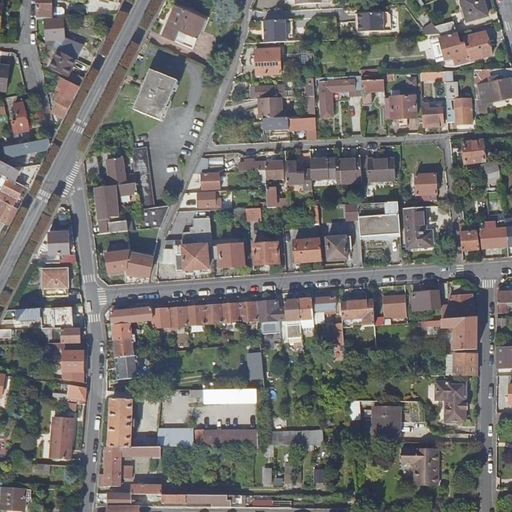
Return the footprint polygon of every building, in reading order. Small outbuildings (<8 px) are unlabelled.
[(36,0),(37,19),(42,19),(64,18),(66,16),(65,11),(63,9),(53,8),(52,0),(36,0)] [(483,0),(461,0),(468,21),(488,16),(483,0)] [(169,20),(169,21),(171,21),(177,7),(175,6),(169,20)] [(171,21),(169,21),(163,36),(194,48),(206,18),(177,7),(171,21)] [(391,15),(389,13),(359,14),(359,33),(392,31),(391,15)] [(76,60),(77,61),(83,48),(66,40),(64,20),(45,21),(46,46),(59,52),(76,60)] [(266,43),(294,41),(294,20),(265,21),(266,43)] [(443,37),(456,33),(453,23),(436,27),(441,35),(443,37)] [(426,35),(441,35),(436,27),(435,25),(424,31),(426,35)] [(456,33),(443,37),(442,38),(446,60),(455,58),(456,65),(492,55),(486,32),(464,38),(466,43),(461,44),(457,33),(456,33)] [(306,67),(313,66),(311,45),(304,46),(306,67)] [(255,51),(256,58),(250,59),(250,66),(256,65),(257,76),(281,74),(280,49),(255,51)] [(76,60),(59,52),(50,69),(68,78),(76,60)] [(9,67),(0,65),(0,89),(7,91),(9,67)] [(484,103),(493,101),(511,97),(511,82),(511,80),(511,67),(475,70),(476,100),(483,98),(484,103)] [(151,70),(135,110),(163,121),(168,109),(179,81),(151,70)] [(454,71),(446,72),(446,82),(447,89),(455,89),(454,71)] [(424,83),(446,82),(446,72),(421,73),(422,87),(424,86),(424,83)] [(84,79),(73,73),(69,82),(80,88),(84,79)] [(349,96),(356,95),(356,82),(348,83),(348,81),(342,81),(342,77),(321,78),(322,82),(321,82),(323,118),(335,117),(333,97),(329,97),(329,92),(349,91),(349,96)] [(386,99),(384,81),(365,81),(365,78),(362,78),(362,80),(363,95),(363,106),(372,105),(371,95),(368,95),(368,92),(371,92),(378,92),(378,104),(386,103),(386,99)] [(61,124),(80,88),(69,82),(63,79),(52,102),(59,106),(54,114),(55,115),(54,120),(61,124)] [(311,96),(315,96),(314,79),(306,79),(307,97),(311,96)] [(356,95),(363,95),(362,80),(355,80),(348,81),(348,83),(356,82),(356,95)] [(276,86),(255,87),(255,91),(251,92),(251,100),(259,99),(282,98),(286,98),(286,91),(276,92),(276,86)] [(386,103),(387,119),(418,118),(416,94),(413,94),(413,97),(401,97),(400,90),(391,90),(392,99),(386,99),(386,103)] [(264,119),(283,118),(282,98),(259,99),(260,119),(264,119)] [(476,100),(477,113),(488,113),(486,106),(494,104),(493,101),(484,103),(483,98),(476,100)] [(15,105),(18,121),(13,122),(15,134),(21,133),(29,131),(24,103),(15,105)] [(428,119),(428,126),(444,126),(443,109),(430,109),(429,104),(423,104),(423,119),(428,119)] [(473,107),(455,108),(456,126),(473,125),(473,107)] [(314,128),(317,128),(316,116),(312,116),(289,118),(290,120),(313,119),(314,128)] [(264,131),(290,130),(290,120),(289,118),(283,118),(264,119),(264,131)] [(318,141),(317,128),(314,128),(313,119),(290,120),(290,130),(310,128),(309,131),(309,141),(318,141)] [(241,124),(239,137),(252,139),(254,126),(241,124)] [(5,148),(12,147),(11,137),(3,139),(5,148)] [(51,145),(50,140),(12,147),(5,148),(7,158),(48,151),(51,145)] [(463,143),(465,164),(485,162),(483,141),(463,143)] [(132,148),(137,183),(138,194),(139,195),(140,206),(143,230),(150,229),(163,227),(165,223),(171,205),(155,207),(147,147),(132,148)] [(363,175),(396,173),(395,159),(369,160),(369,157),(362,157),(362,158),(363,175)] [(313,179),(338,179),(337,161),(329,161),(329,158),(312,159),(312,170),(313,179)] [(363,181),(363,175),(362,158),(337,159),(337,161),(338,179),(338,182),(363,181)] [(128,185),(126,175),(122,176),(120,159),(108,160),(110,177),(111,182),(107,182),(107,187),(95,189),(99,222),(110,220),(110,219),(116,218),(115,211),(119,211),(118,209),(117,197),(138,194),(137,183),(128,185)] [(489,183),(501,180),(499,159),(481,165),(484,175),(487,174),(489,183)] [(240,172),(266,171),(266,163),(266,162),(253,163),(253,160),(247,161),(247,163),(246,163),(246,166),(240,167),(240,172)] [(2,162),(0,165),(0,168),(8,173),(11,167),(2,162)] [(284,162),(266,163),(266,171),(267,179),(285,178),(284,162)] [(313,185),(313,179),(312,170),(304,171),(304,175),(297,175),(297,171),(297,162),(287,163),(288,185),(305,184),(305,186),(313,185)] [(0,174),(9,179),(21,185),(27,175),(26,174),(24,168),(16,170),(11,167),(8,173),(0,168),(0,174)] [(220,173),(202,174),(202,180),(200,180),(200,183),(199,183),(199,185),(202,184),(203,190),(221,189),(220,173)] [(396,180),(396,173),(363,175),(363,181),(363,182),(396,180)] [(421,201),(438,201),(437,174),(416,175),(417,195),(421,195),(421,201)] [(0,197),(0,200),(13,207),(17,201),(18,202),(25,187),(21,185),(9,179),(0,197)] [(278,184),(267,185),(267,189),(268,208),(283,208),(289,207),(288,199),(277,200),(276,189),(278,189),(278,184)] [(218,201),(216,202),(216,193),(198,194),(199,208),(217,208),(216,204),(219,204),(218,201)] [(0,220),(10,226),(18,209),(13,207),(0,200),(0,220)] [(399,202),(364,204),(359,204),(360,213),(388,211),(388,215),(360,218),(362,239),(401,236),(399,202)] [(359,204),(346,205),(347,221),(360,220),(359,204)] [(320,224),(319,206),(314,206),(311,206),(313,225),(320,224)] [(426,216),(425,207),(406,208),(409,247),(434,246),(432,216),(426,216)] [(262,220),(261,209),(247,209),(248,221),(262,220)] [(101,234),(104,234),(103,225),(128,223),(127,216),(120,217),(119,211),(115,211),(116,218),(110,219),(110,220),(99,222),(101,234)] [(458,213),(462,252),(479,250),(477,232),(465,233),(462,213),(458,213)] [(214,260),(213,247),(212,218),(194,219),(195,227),(192,227),(192,232),(184,233),(185,241),(185,247),(175,247),(177,267),(177,271),(214,268),(214,260)] [(482,250),(507,248),(505,222),(491,223),(492,229),(480,230),(482,250)] [(104,234),(128,231),(128,223),(103,225),(104,234)] [(128,231),(104,234),(106,257),(125,256),(123,244),(152,241),(150,229),(143,230),(128,231)] [(61,255),(62,263),(77,263),(77,257),(70,257),(70,255),(69,234),(50,234),(50,256),(61,255)] [(348,237),(328,238),(329,260),(349,259),(348,237)] [(296,262),(323,261),(321,240),(295,241),(296,262)] [(185,241),(167,242),(159,268),(177,267),(175,247),(185,247),(185,241)] [(157,268),(159,268),(167,242),(165,242),(158,262),(157,268)] [(279,243),(254,245),(255,265),(280,263),(279,243)] [(213,247),(214,260),(220,259),(221,267),(245,266),(243,245),(213,247)] [(154,259),(132,254),(129,260),(127,273),(129,276),(134,277),(137,275),(150,278),(154,259)] [(68,270),(43,270),(44,297),(69,296),(68,270)] [(414,311),(442,308),(440,291),(412,293),(414,311)] [(497,305),(511,303),(511,292),(497,293),(497,305)] [(450,320),(474,318),(473,295),(450,297),(452,316),(449,316),(450,320)] [(386,318),(407,317),(406,296),(384,298),(386,318)] [(315,319),(315,324),(326,324),(325,313),(336,312),(335,297),(313,299),(315,319)] [(301,320),(315,319),(313,299),(300,300),(301,320)] [(301,320),(300,300),(299,300),(285,301),(286,307),(287,319),(289,338),(302,337),(301,320)] [(259,322),(287,319),(286,307),(279,308),(278,301),(257,302),(259,319),(259,322)] [(376,326),(375,319),(374,301),(341,304),(343,324),(343,328),(350,328),(354,327),(354,318),(364,318),(365,326),(376,326)] [(244,321),(259,319),(257,302),(239,304),(240,323),(244,323),(244,321)] [(238,324),(240,323),(239,304),(222,305),(223,322),(238,321),(238,324)] [(209,324),(223,322),(222,305),(204,306),(206,326),(209,326),(209,324)] [(203,327),(206,326),(204,306),(187,307),(188,325),(203,324),(203,327)] [(62,329),(74,329),(73,307),(42,309),(42,312),(53,312),(53,329),(62,329)] [(174,326),(188,325),(187,307),(169,309),(171,328),(174,328),(174,326)] [(133,321),(152,319),(152,310),(152,308),(132,310),(133,321)] [(2,321),(42,319),(42,312),(42,309),(8,311),(2,321)] [(169,329),(171,328),(169,309),(152,310),(152,319),(153,327),(168,326),(169,329)] [(131,321),(133,321),(132,310),(111,312),(113,323),(131,321)] [(511,328),(511,317),(497,318),(497,329),(511,328)] [(478,318),(474,318),(450,320),(443,321),(443,327),(443,328),(457,328),(457,340),(455,340),(456,351),(478,350),(478,318)] [(115,340),(136,338),(135,331),(132,331),(131,321),(113,323),(115,340)] [(345,345),(345,344),(343,328),(343,324),(333,325),(335,346),(345,345)] [(53,344),(62,344),(62,329),(53,329),(53,333),(53,344)] [(80,329),(74,329),(62,329),(62,344),(64,344),(81,344),(80,329)] [(0,338),(12,338),(12,330),(0,330),(0,338)] [(137,345),(136,338),(115,340),(117,357),(138,355),(141,355),(141,352),(134,352),(134,345),(137,345)] [(254,389),(265,390),(261,345),(261,342),(250,343),(252,370),(250,370),(250,377),(253,377),(254,383),(254,389)] [(62,344),(53,344),(53,352),(64,352),(64,344),(62,344)] [(511,367),(511,346),(497,347),(497,368),(511,367)] [(83,360),(83,358),(81,358),(81,352),(63,352),(63,372),(84,372),(84,360),(83,360)] [(138,355),(117,357),(119,379),(140,377),(138,355)] [(478,376),(478,355),(456,355),(455,377),(478,376)] [(467,383),(437,383),(437,400),(447,400),(447,422),(466,422),(466,408),(465,408),(465,404),(466,404),(466,402),(467,402),(467,383)] [(70,385),(68,396),(68,398),(86,401),(87,388),(70,385)] [(266,403),(265,390),(254,389),(206,390),(192,390),(192,397),(205,397),(205,402),(266,403)] [(158,447),(160,430),(162,401),(163,398),(156,397),(151,447),(158,447)] [(110,447),(131,447),(132,432),(135,432),(136,418),(133,417),(134,400),(113,399),(110,447)] [(374,436),(397,436),(397,423),(401,423),(401,408),(374,407),(374,436)] [(54,416),(51,458),(71,459),(74,418),(54,416)] [(161,447),(177,447),(176,430),(160,430),(158,447),(161,447)] [(194,430),(176,430),(177,447),(194,447),(194,430)] [(194,447),(270,446),(269,433),(269,432),(194,430),(194,447)] [(302,446),(311,446),(310,433),(310,432),(301,432),(302,446)] [(270,446),(297,446),(296,433),(269,433),(270,446)] [(134,447),(131,447),(110,447),(106,447),(106,475),(100,474),(99,486),(122,487),(122,479),(133,479),(133,468),(122,468),(122,457),(161,457),(161,447),(158,447),(151,447),(141,447),(134,447)] [(403,464),(415,464),(415,485),(439,485),(439,476),(436,476),(437,466),(438,466),(438,450),(403,449),(403,464)] [(265,467),(264,483),(273,483),(274,468),(265,467)] [(325,481),(325,468),(315,469),(316,481),(325,481)] [(75,486),(57,485),(56,495),(61,495),(61,500),(72,501),(75,498),(75,486)] [(132,494),(162,494),(162,486),(132,486),(132,494)] [(25,510),(26,502),(26,498),(30,498),(31,498),(32,490),(2,488),(1,509),(25,510)] [(132,501),(132,494),(109,494),(108,506),(136,506),(136,501),(132,501)] [(214,507),(233,507),(233,495),(165,494),(165,501),(167,501),(167,502),(209,502),(209,501),(214,501),(214,507)] [(253,495),(244,495),(244,503),(253,503),(253,495)]
